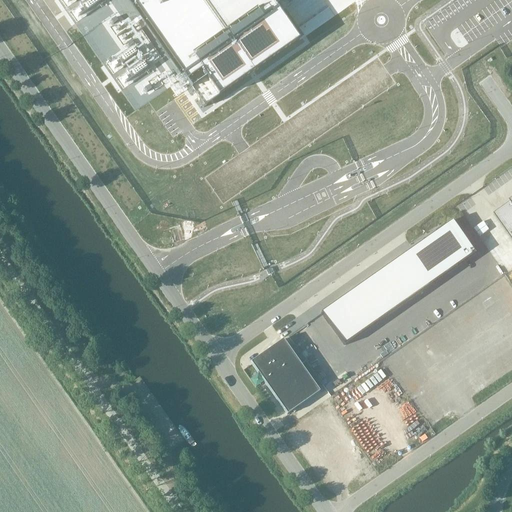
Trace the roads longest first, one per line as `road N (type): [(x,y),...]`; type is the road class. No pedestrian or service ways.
road 1 (unclassified): [(214,357),(0,48)]
road 2 (unclassified): [(511,149),(214,357)]
road 3 (unclassified): [(0,253),(180,511)]
road 4 (unclassified): [(337,511),(511,388)]
road 5 (unclassified): [(324,511),(214,357)]
